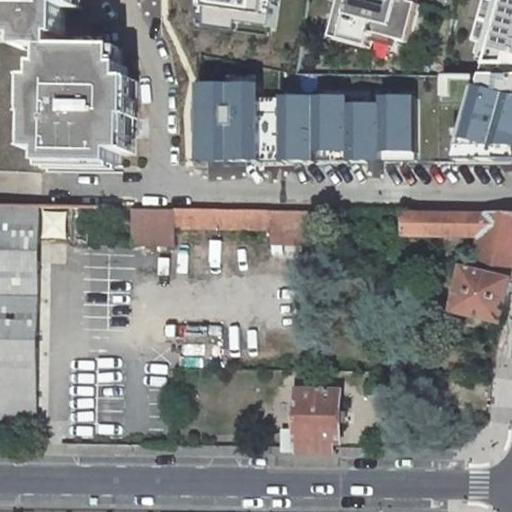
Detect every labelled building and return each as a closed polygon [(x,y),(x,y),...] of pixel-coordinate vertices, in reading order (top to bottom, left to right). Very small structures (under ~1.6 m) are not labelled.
[(0,0),(0,39),(23,40),(22,50),(49,51),(49,68),(42,68),(42,82),(33,81),(33,101),(43,101),(43,119),(35,119),(34,138),(43,138),(43,153),(47,153),(47,166),(119,168),(119,155),(124,155),(124,139),(133,140),(133,120),(125,120),(125,103),(136,103),(136,83),(127,83),(128,70),(121,70),(121,52),(60,51),(60,38),(65,38),(66,9),(79,9),(79,0),(0,0)] [(200,0),(201,20),(238,27),(241,20),(272,24),(274,0),(200,0)] [(412,3),(413,0),(342,0),(333,40),(369,50),(373,34),(410,44),(420,5),(412,3)] [(511,0),(481,0),(472,42),(491,42),(487,60),(511,59),(511,0)] [(511,59),(487,60),(478,77),(511,87),(511,59)] [(197,77),(199,155),(260,155),(260,92),(260,71),(229,70),(229,76),(197,77)] [(511,87),(478,77),(453,157),(511,158),(511,87)] [(282,91),(260,92),(260,155),(282,154),(282,91)] [(282,91),(282,154),(314,154),(315,92),(282,91)] [(381,91),(381,99),(380,154),(415,155),(412,91),(381,91)] [(314,154),(345,152),(346,96),(346,92),(315,92),(314,154)] [(345,152),(380,154),(381,99),(346,96),(345,152)] [(43,119),(43,101),(33,101),(32,119),(35,119),(43,119)] [(135,121),(136,103),(125,103),(125,120),(133,120),(135,121)] [(43,153),(43,138),(34,138),(34,153),(43,153)] [(133,140),(124,139),(124,155),(132,155),(133,140)] [(40,243),(41,207),(0,206),(0,420),(37,421),(40,243)] [(110,244),(111,208),(41,207),(40,243),(110,244)] [(321,247),(322,211),(134,209),(133,246),(176,247),(176,229),(272,231),(273,246),(321,247)] [(504,325),(511,290),(511,213),(406,212),(406,236),(482,237),(473,271),(466,269),(456,313),(504,325)] [(342,392),(298,391),(297,431),(284,431),(283,453),(298,452),(298,454),(334,455),(334,444),(341,444),(342,392)]
